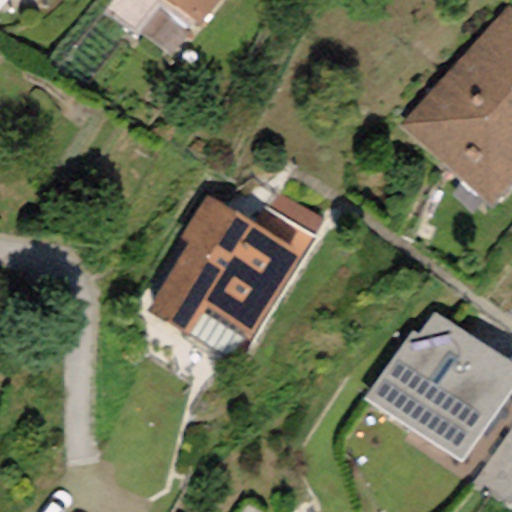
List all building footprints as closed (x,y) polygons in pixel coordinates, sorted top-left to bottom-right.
[(0,0),(0,21),(2,23),(22,0),(0,0)] [(218,0),(167,0),(199,25),(218,0)] [(511,179),(511,10),(507,6),(400,125),(489,205),(511,179)] [(312,241),(261,210),(252,225),(206,197),(180,240),(186,244),(145,311),(186,337),(200,313),(249,343),(312,241)] [(511,388),(511,366),(433,312),(416,336),(411,332),(365,398),(460,464),(511,388)] [(212,329),(201,350),(243,371),(254,350),(212,329)]
